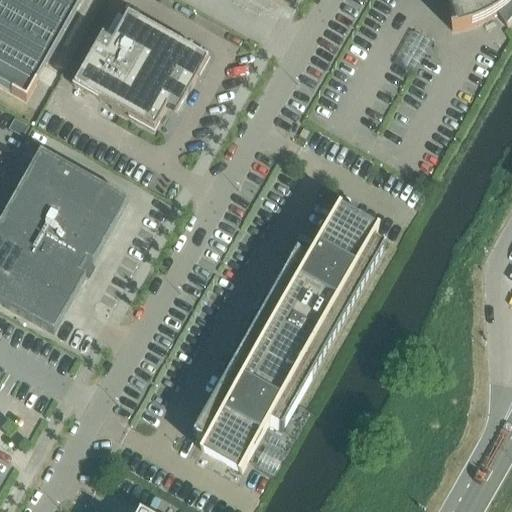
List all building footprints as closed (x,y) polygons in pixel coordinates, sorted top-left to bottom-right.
[(0,0),(0,87),(11,94),(11,95),(26,103),(37,84),(36,84),(83,0),(0,0)] [(511,0),(447,0),(454,29),(452,30),(452,32),(460,31),(470,28),(475,26),(481,23),(491,18),(497,15),(506,28),(507,27),(506,25),(511,18),(511,0)] [(103,40),(102,39),(89,61),(92,62),(77,88),(112,108),(111,110),(154,134),(169,107),(177,111),(188,91),(191,93),(208,63),(155,33),(153,36),(128,22),(117,41),(115,40),(111,46),(102,41),(103,40)] [(0,225),(0,306),(3,308),(53,337),(85,280),(79,276),(80,274),(86,277),(90,269),(85,267),(86,264),(92,267),(128,205),(68,171),(40,155),(0,225)] [(240,474),(242,475),(269,427),(279,433),(281,435),(385,251),(383,249),(382,250),(373,244),(376,238),(374,236),(373,237),(338,217),(338,216),(336,215),(309,263),(296,256),(193,440),(195,441),(195,440),(205,446),(201,452),(204,454),(204,453),(240,473),(240,474)]
